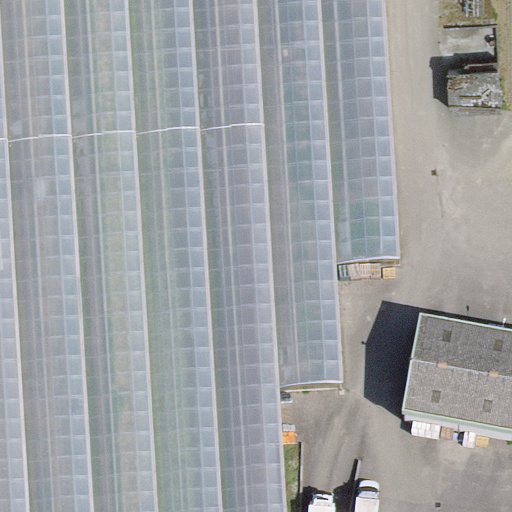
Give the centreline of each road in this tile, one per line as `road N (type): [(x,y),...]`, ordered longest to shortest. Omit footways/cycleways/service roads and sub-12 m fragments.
road 1 (unknown): [(417,115),(410,250),(365,511)]
road 2 (track): [(417,0),(417,115),(511,130)]
